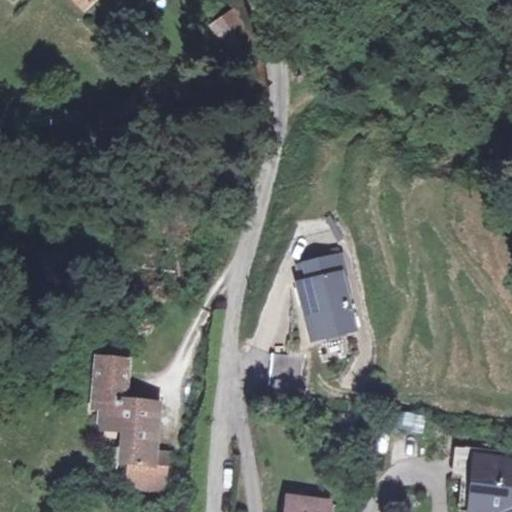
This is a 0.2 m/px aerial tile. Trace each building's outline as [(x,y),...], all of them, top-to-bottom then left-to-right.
[(229,15),(212,26),(216,32),(208,38),(214,46),(221,41),(225,46),(243,34),(229,15)] [(338,253),(295,263),(314,333),(349,323),(340,290),(348,287),(338,253)] [(129,474),(164,476),(166,452),(156,450),(158,402),(129,399),(131,357),(100,356),(96,402),(106,403),(105,424),(131,427),(129,474)] [(446,469),(456,469),(471,471),(474,441),(449,439),(446,469)] [(471,471),(456,469),(451,507),(457,508),(493,511),(511,511),(511,455),(499,454),(499,444),(474,441),(471,471)] [(163,488),(164,476),(129,474),(128,486),(163,488)] [(282,496),(280,511),(322,511),(323,502),(282,496)]
